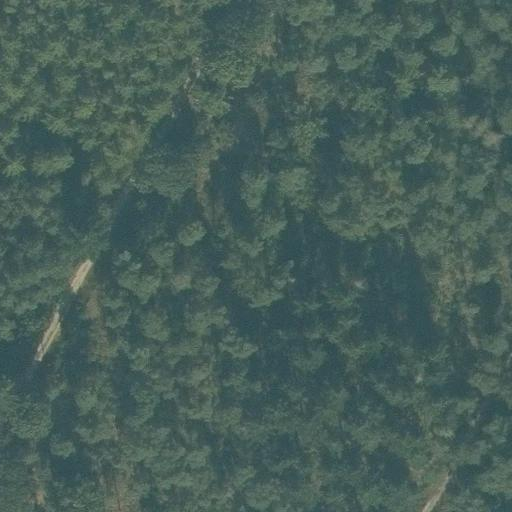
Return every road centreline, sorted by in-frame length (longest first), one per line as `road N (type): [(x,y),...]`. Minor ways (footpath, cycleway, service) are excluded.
road 1 (track): [(225,0),(0,419)]
road 2 (track): [(450,511),(511,403)]
